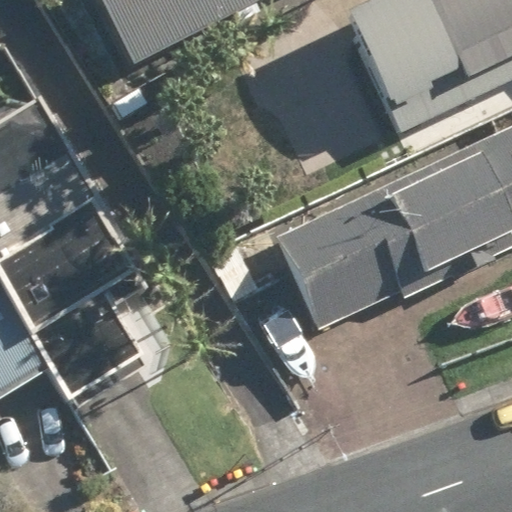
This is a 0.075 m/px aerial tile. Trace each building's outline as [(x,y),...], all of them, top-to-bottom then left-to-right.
[(113,0),(146,68),(287,0),(113,0)] [(511,0),(397,0),(367,14),(415,114),(511,68),(511,0)] [(0,411),(61,374),(84,411),(157,366),(123,310),(164,285),(52,99),(0,130),(0,411)] [(511,128),(284,238),(330,336),(511,248),(511,128)] [(289,289),(258,305),(292,373),(323,357),(289,289)]
